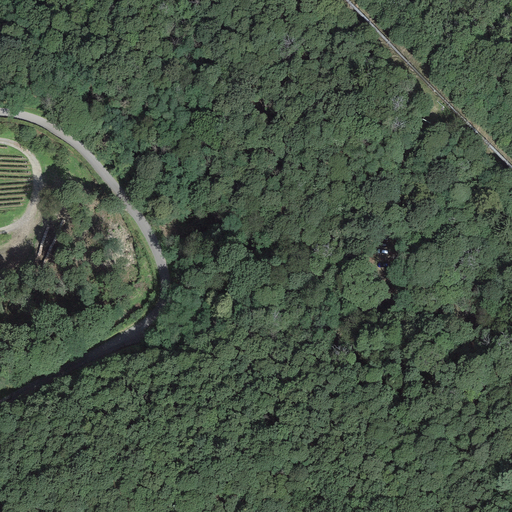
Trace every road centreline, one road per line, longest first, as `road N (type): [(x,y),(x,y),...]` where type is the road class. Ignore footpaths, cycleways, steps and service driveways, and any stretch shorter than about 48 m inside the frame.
road 1 (residential): [(0,112),(50,126),(93,160),(134,209),(166,279),(160,306),(123,339),(0,404)]
road 2 (track): [(123,339),(191,320),(314,331),(393,301),(401,286)]
road 3 (track): [(401,286),(398,162),(418,107)]
road 4 (track): [(0,139),(25,150),(34,167),(27,212),(14,228),(0,230)]
